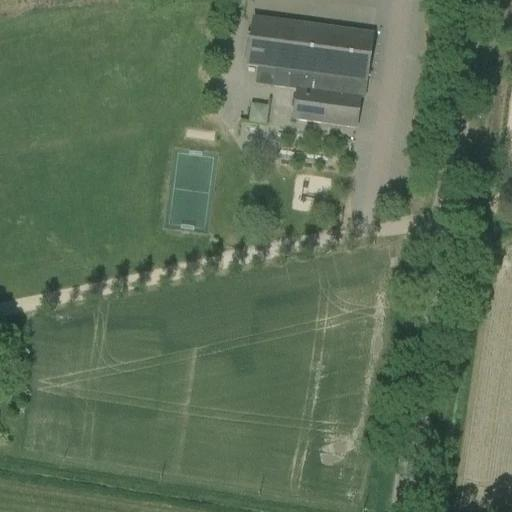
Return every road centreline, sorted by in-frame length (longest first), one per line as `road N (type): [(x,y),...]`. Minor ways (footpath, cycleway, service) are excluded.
road 1 (tertiary): [(406,511),(474,0)]
road 2 (track): [(0,309),(442,218)]
